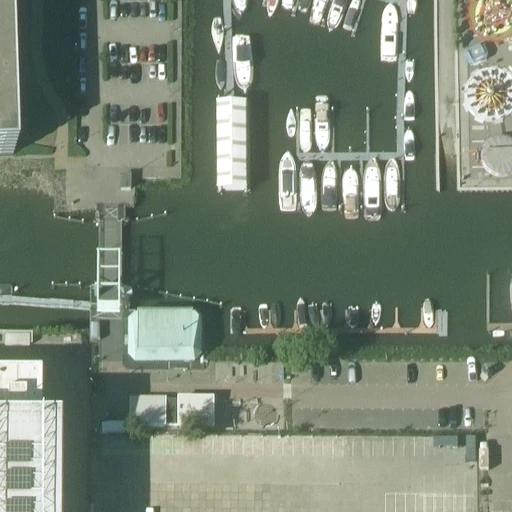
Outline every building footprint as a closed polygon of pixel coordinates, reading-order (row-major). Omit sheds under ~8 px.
[(0,0),(0,158),(11,159),(5,0),(0,0)] [(217,193),(245,193),(244,106),(236,106),(233,103),(228,103),(224,106),(216,106),(217,193)] [(130,177),(121,177),(121,192),(130,192),(130,177)] [(182,365),(188,365),(188,363),(192,363),(199,356),(199,323),(193,317),(136,317),(130,322),(130,356),(135,362),(182,363),(182,365)] [(0,511),(52,511),(53,431),(35,431),(35,380),(0,380),(0,511)] [(212,400),(132,400),(132,431),(212,431),(212,400)]
